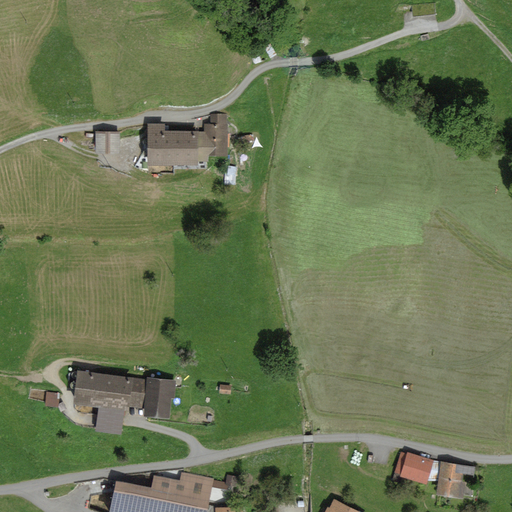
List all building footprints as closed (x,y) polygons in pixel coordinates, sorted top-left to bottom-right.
[(435,3),(411,5),(412,16),(436,14),(435,3)] [(271,43),(264,47),(271,58),(277,55),(271,43)] [(165,123),(147,123),(147,165),(197,165),(197,160),(207,160),(207,155),(226,154),(226,114),(209,114),(209,123),(202,123),(202,129),(165,130),(165,123)] [(120,132),(95,131),(95,154),(119,154),(120,132)] [(134,374),(77,366),(73,398),(98,402),(125,405),(128,406),(128,403),(145,405),(148,378),(133,376),(134,374)] [(175,378),(148,375),(148,378),(145,405),(145,411),(169,414),(171,394),(174,394),(175,378)] [(232,384),(219,383),(219,392),(231,393),(232,384)] [(58,406),(61,391),(49,388),(45,403),(58,406)] [(125,405),(98,402),(95,428),(121,432),(125,405)] [(407,452),(401,450),(395,470),(401,472),(401,474),(427,482),(428,477),(439,478),(442,461),(434,460),(434,458),(407,450),(407,452)] [(476,465),(442,460),(442,461),(439,478),(437,491),(463,495),(466,479),(463,479),(464,472),(475,473),(476,465)] [(152,485),(116,478),(109,511),(206,511),(209,498),(213,478),(182,471),(180,479),(154,473),(152,485)] [(226,481),(213,478),(209,498),(229,502),(232,485),(237,486),(239,475),(227,473),(226,481)] [(366,511),(336,495),(326,511),(366,511)]
